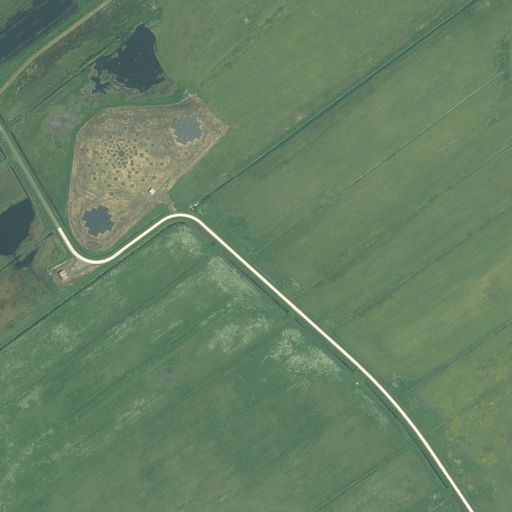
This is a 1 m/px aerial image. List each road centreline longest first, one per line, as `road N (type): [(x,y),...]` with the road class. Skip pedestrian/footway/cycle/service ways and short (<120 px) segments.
road 1 (track): [(0,506),(28,452),(225,309),(277,318),(296,310)]
road 2 (unclassified): [(101,262),(74,254),(0,126)]
road 3 (track): [(0,91),(109,0)]
